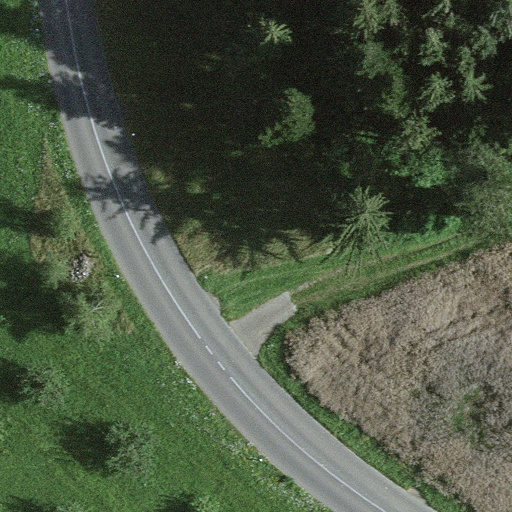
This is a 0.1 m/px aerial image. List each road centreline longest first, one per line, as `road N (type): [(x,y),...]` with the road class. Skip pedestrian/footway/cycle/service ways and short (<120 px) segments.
road 1 (tertiary): [(66,0),(113,183),(199,338),(281,430),(385,511)]
road 2 (track): [(511,217),(317,288),(211,352)]
